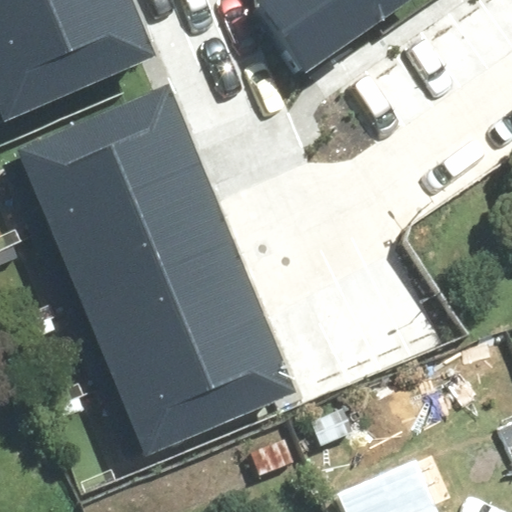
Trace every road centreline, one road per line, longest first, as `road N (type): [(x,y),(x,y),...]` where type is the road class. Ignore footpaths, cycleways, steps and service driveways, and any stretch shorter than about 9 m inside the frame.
road 1 (residential): [(511,112),(313,236)]
road 2 (residential): [(313,236),(246,89)]
